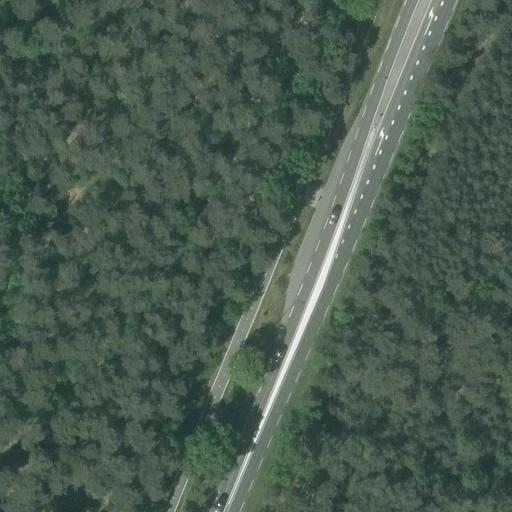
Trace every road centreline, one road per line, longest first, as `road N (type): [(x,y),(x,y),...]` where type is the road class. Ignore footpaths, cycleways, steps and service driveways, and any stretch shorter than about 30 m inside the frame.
road 1 (primary): [(258,428),(309,331),(449,0)]
road 2 (primary): [(412,0),(258,428)]
